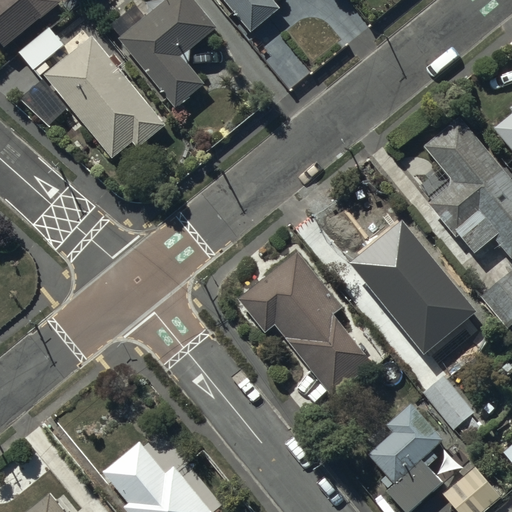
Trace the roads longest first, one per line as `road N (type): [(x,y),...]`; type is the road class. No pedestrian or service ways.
road 1 (residential): [(133,285),(485,0)]
road 2 (residential): [(319,511),(133,285)]
road 3 (residential): [(133,285),(0,159)]
road 4 (residential): [(0,395),(133,285)]
